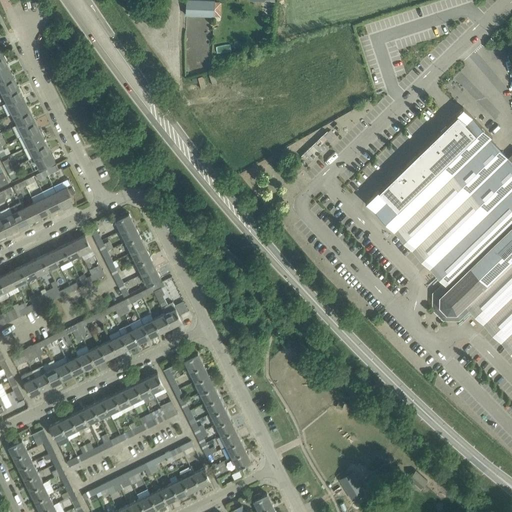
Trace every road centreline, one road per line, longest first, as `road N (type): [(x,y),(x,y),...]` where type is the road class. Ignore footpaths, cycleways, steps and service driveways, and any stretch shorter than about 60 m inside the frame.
road 1 (secondary): [(63,0),(213,195),(301,286)]
road 2 (secondary): [(301,286),(87,0)]
road 3 (secondary): [(511,487),(417,406),(301,286)]
road 4 (residential): [(0,428),(208,327)]
road 5 (residential): [(102,202),(9,9)]
road 6 (residential): [(208,327),(148,208),(119,196),(102,202)]
road 7 (residential): [(276,468),(208,327)]
